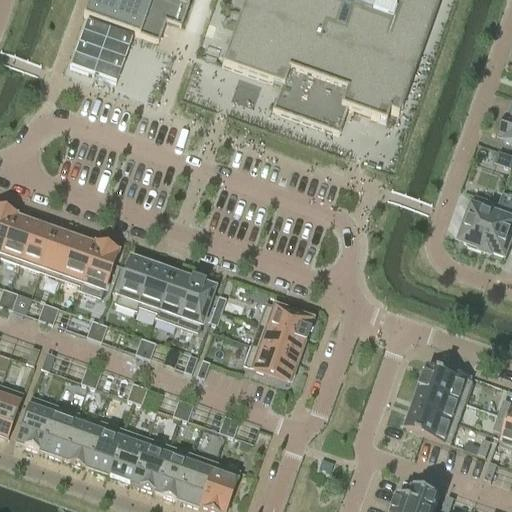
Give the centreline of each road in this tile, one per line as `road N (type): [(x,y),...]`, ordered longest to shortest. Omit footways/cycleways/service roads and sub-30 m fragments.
road 1 (residential): [(0,170),(348,297),(353,313),(304,435)]
road 2 (residential): [(511,290),(441,264),(431,241),(511,15)]
road 3 (residential): [(0,326),(304,435)]
road 4 (residential): [(362,454),(401,330),(511,369)]
road 5 (residential): [(362,454),(511,510)]
